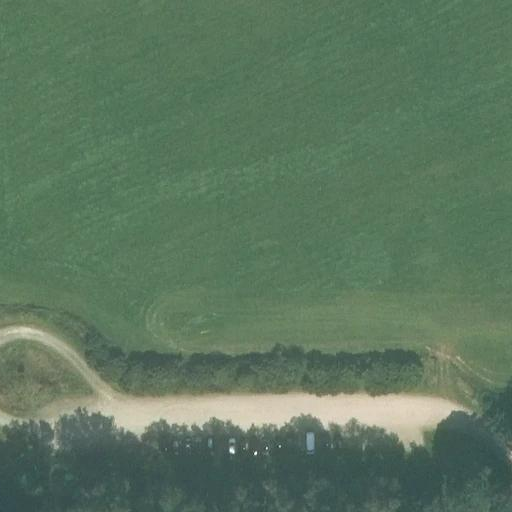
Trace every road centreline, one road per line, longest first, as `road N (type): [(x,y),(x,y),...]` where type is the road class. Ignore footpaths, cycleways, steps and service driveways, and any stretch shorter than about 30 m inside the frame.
road 1 (track): [(239,411),(450,410),(511,459)]
road 2 (track): [(18,424),(239,411)]
road 3 (track): [(110,416),(54,342),(16,325),(0,330)]
